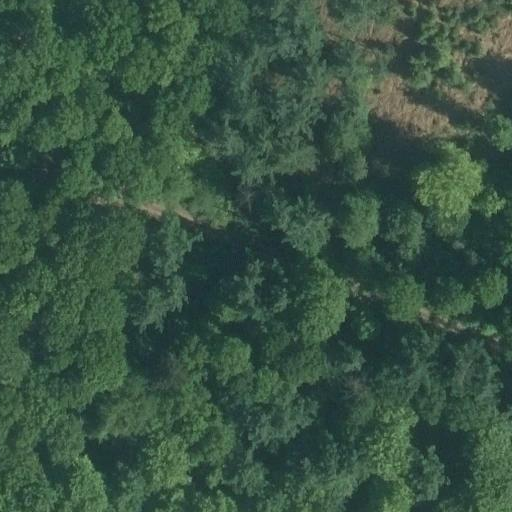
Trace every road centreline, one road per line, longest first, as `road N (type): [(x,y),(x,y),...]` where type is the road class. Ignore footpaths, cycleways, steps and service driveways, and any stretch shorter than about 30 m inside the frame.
road 1 (track): [(511,349),(153,209)]
road 2 (track): [(31,511),(153,209)]
road 3 (track): [(153,209),(238,0)]
road 4 (track): [(153,209),(0,148)]
